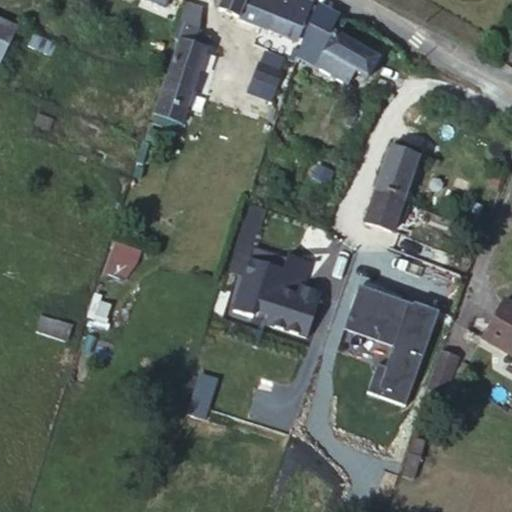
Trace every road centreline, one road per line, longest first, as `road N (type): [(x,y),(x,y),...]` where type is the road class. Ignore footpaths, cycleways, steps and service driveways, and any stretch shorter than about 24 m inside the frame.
road 1 (unknown): [(415,43),(354,171),(351,209),(360,255),(408,296)]
road 2 (residential): [(334,0),(511,95)]
road 3 (unknown): [(511,192),(456,329)]
